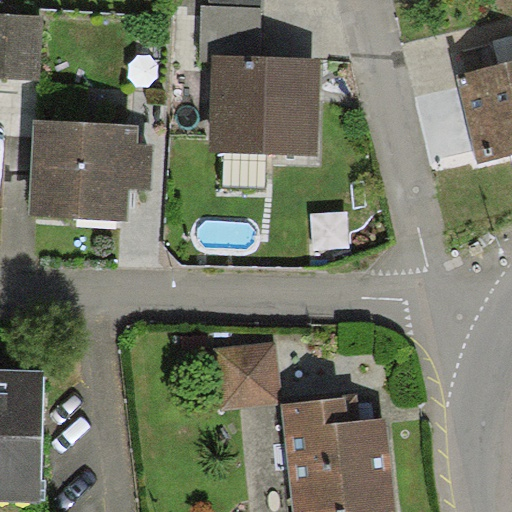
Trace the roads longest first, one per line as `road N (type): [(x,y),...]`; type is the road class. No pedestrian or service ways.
road 1 (residential): [(0,288),(432,296)]
road 2 (residential): [(432,296),(366,0)]
road 3 (residential): [(480,511),(470,389),(495,321)]
